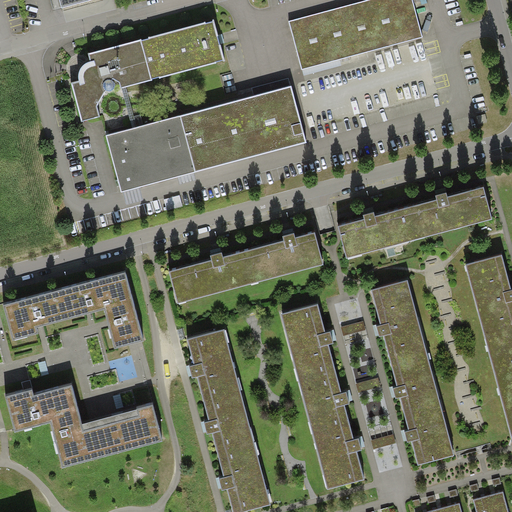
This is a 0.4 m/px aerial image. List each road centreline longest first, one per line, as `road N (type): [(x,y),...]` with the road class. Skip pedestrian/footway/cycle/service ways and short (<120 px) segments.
road 1 (residential): [(0,277),(511,135)]
road 2 (unknown): [(324,467),(275,294),(286,274),(337,244),(323,188)]
road 3 (residential): [(0,49),(181,0)]
